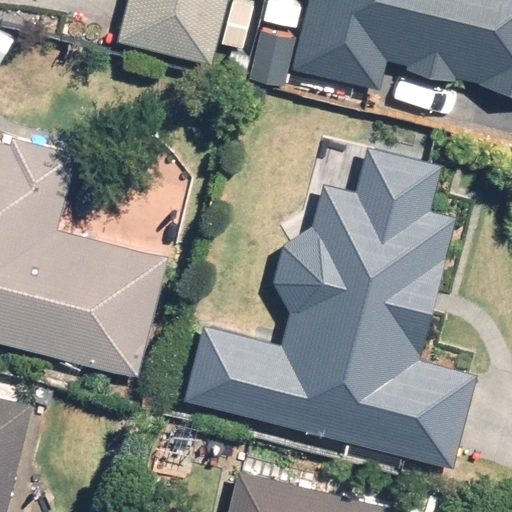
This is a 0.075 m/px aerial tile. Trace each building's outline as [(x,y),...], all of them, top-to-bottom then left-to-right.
[(216,54),(230,0),(140,0),(132,32),(216,54)] [(511,0),(317,0),(303,58),(386,78),(393,52),(511,81),(511,0)] [(0,330),(148,368),(178,249),(65,221),(85,146),(0,124),(0,330)] [(214,316),(195,388),(458,457),(482,365),(428,351),(465,209),(438,202),(450,157),(375,137),(363,183),(334,175),(322,218),(291,233),(281,270),(300,302),(291,337),(214,316)] [(0,511),(12,511),(42,395),(0,384),(0,511)] [(135,511),(157,420),(119,411),(94,511),(135,511)] [(455,511),(250,461),(237,511),(455,511)]
